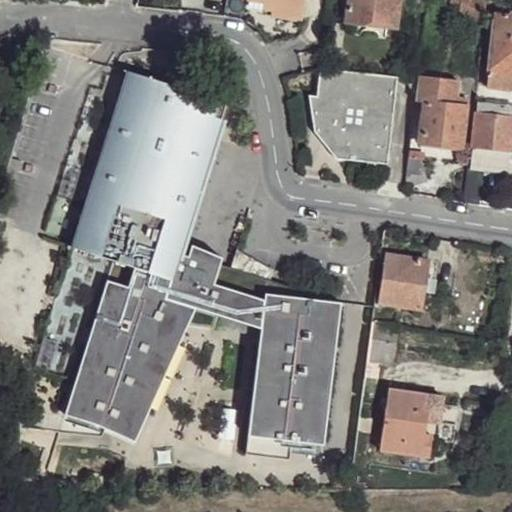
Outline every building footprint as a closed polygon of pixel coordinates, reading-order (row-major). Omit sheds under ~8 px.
[(306,18),(308,6),(268,0),(267,5),(276,8),(275,13),(306,18)] [(351,0),(349,22),(395,28),(399,7),(401,7),(402,0),(351,0)] [(511,14),(496,13),(490,69),(511,71),(511,14)] [(387,166),(399,78),(323,68),(319,94),(310,92),(314,130),(338,161),(387,166)] [(511,86),(511,71),(490,69),(489,79),(505,82),(504,86),(511,86)] [(223,259),(193,247),(190,258),(180,256),(225,101),(125,71),(78,236),(74,250),(112,261),(61,435),(105,438),(107,431),(137,444),(189,327),(215,330),(219,316),(262,329),(248,455),(291,460),(293,447),(315,450),(315,444),(325,445),(341,302),(309,299),(310,293),(271,281),(232,269),(221,266),(223,259)] [(456,97),(458,80),(420,75),(420,81),(417,102),(427,103),(456,104),(456,97)] [(467,106),(467,98),(456,97),(456,104),(467,106)] [(462,147),(467,106),(456,104),(427,103),(423,143),(462,147)] [(509,172),(511,144),(511,106),(480,103),(473,168),(509,172)] [(419,181),(419,160),(410,159),(408,184),(413,185),(416,184),(417,181),(419,181)] [(232,269),(271,281),(275,271),(238,251),(232,269)] [(427,262),(385,256),(378,305),(421,311),(427,262)] [(398,329),(372,325),(367,366),(374,367),(374,363),(393,365),(397,344),(398,329)] [(389,392),(381,451),(430,458),(434,423),(440,424),(444,400),(389,392)]
